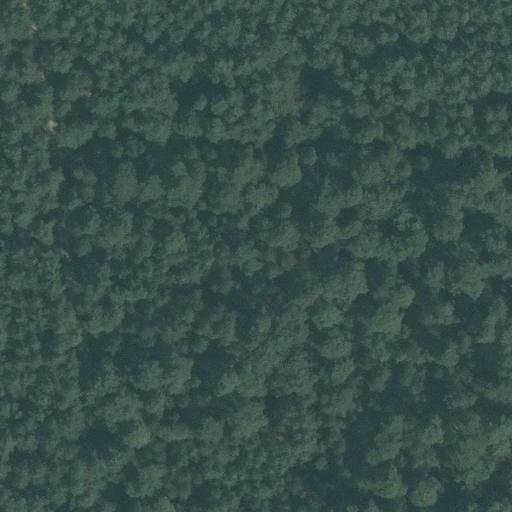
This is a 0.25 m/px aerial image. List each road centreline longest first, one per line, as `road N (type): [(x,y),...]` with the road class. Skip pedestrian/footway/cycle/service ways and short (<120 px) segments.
road 1 (track): [(119,511),(104,233),(40,129),(21,0)]
road 2 (track): [(511,147),(40,129)]
